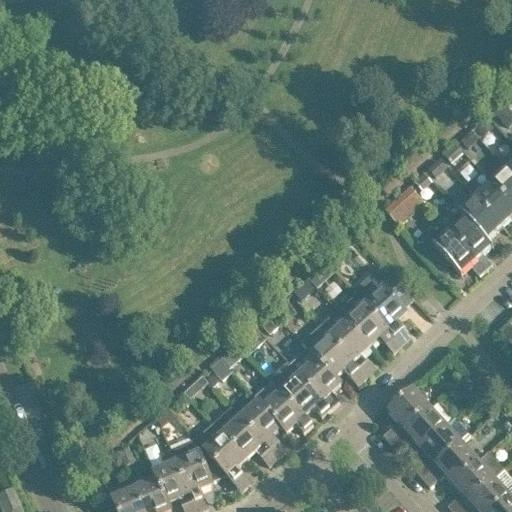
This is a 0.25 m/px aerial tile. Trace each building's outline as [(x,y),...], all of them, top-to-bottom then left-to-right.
[(511,115),(504,107),(495,116),(508,130),(511,126),(511,115)] [(487,121),(477,129),(484,137),(494,129),(487,121)] [(472,132),(461,142),(461,143),(468,151),(479,141),(472,133),(472,132)] [(511,178),(511,162),(509,159),(501,166),(511,178)] [(511,178),(501,166),(495,172),(500,177),(491,185),(511,208),(511,178)] [(425,176),(415,185),(422,192),(432,184),(425,176)] [(503,229),(511,220),(511,208),(491,185),(482,193),(477,188),(471,194),(503,229)] [(503,229),(471,194),(470,195),(475,200),(467,208),(462,202),(454,209),(460,214),(487,244),(488,243),(503,229)] [(494,250),(488,243),(487,244),(460,214),(454,220),(459,225),(450,233),(449,233),(486,274),(493,268),(483,258),(492,250),(493,251),(494,250)] [(486,274),(449,233),(450,233),(445,227),(429,242),(462,279),(463,278),(462,277),(471,269),(480,280),(486,274)] [(332,259),(330,266),(333,272),(337,275),(342,271),(342,263),(336,258),(332,259)] [(413,304),(385,272),(356,298),(402,349),(411,341),(404,333),(403,332),(397,326),(407,318),(403,313),(413,304)] [(309,284),(296,295),(303,303),(316,292),(309,284)] [(402,349),(356,298),(338,314),(348,324),(371,350),(380,342),(386,348),(385,348),(386,349),(394,357),(402,349)] [(371,350),(348,324),(330,341),(366,381),(375,374),(368,366),(369,365),(368,364),(367,365),(362,359),(371,350)] [(255,331),(248,337),(257,347),(264,341),(255,331)] [(366,381),(330,341),(328,342),(319,331),(300,347),(316,364),(317,363),(335,383),(336,382),(345,374),(350,380),(349,381),(350,382),(351,381),(358,389),(366,381)] [(238,349),(223,363),(231,372),(247,358),(238,349)] [(341,388),(336,382),(335,383),(317,363),(316,364),(300,379),(331,413),(340,405),(337,402),(336,402),(333,401),(330,398),(341,388)] [(331,413),(300,379),(281,395),(305,421),(306,420),(316,411),(319,414),(319,418),(322,421),(331,413)] [(314,429),(306,420),(305,421),(281,395),(281,396),(272,385),(254,401),(258,406),(258,405),(282,431),(287,437),(298,427),(301,430),(301,434),(304,438),(314,429)] [(405,434),(430,411),(414,393),(389,416),(405,434)] [(273,439),(282,431),(258,405),(258,406),(241,421),(278,462),(286,454),(279,446),(280,446),(279,445),(278,445),(273,439)] [(278,462),(241,421),(231,411),(214,427),(247,463),(256,455),(261,461),(261,462),(262,462),(269,470),(278,462)] [(421,452),(447,429),(430,411),(405,434),(421,452)] [(247,463),(214,427),(195,444),(193,445),(205,472),(216,467),(228,480),(234,486),(233,486),(234,487),(235,487),(242,495),(251,486),(244,478),(244,477),(243,478),(238,472),(247,463)] [(438,470),(463,447),(447,429),(421,452),(438,470)] [(391,448),(401,438),(394,430),(383,440),(391,448)] [(408,446),(401,438),(391,448),(398,456),(408,446)] [(212,486),(228,480),(216,467),(205,472),(193,445),(171,454),(196,511),(207,511),(208,511),(204,502),(205,502),(204,500),(204,501),(201,494),(213,488),(212,486)] [(454,488),(479,465),(463,447),(438,470),(433,474),(423,483),(430,491),(445,478),(454,488)] [(130,450),(118,455),(124,468),(135,464),(130,450)] [(196,511),(171,454),(162,458),(167,470),(154,476),(157,483),(168,508),(169,507),(180,502),(183,510),(182,510),(183,511),(184,511),(196,511)] [(470,505),(505,474),(489,456),(479,465),(454,488),(463,497),(448,511),(449,511),(462,511),(465,509),(470,505)] [(423,483),(433,474),(426,466),(416,475),(423,483)] [(497,511),(511,499),(511,481),(505,474),(470,505),(475,511),(497,511)] [(170,511),(169,507),(168,508),(157,483),(135,493),(142,511),(170,511)] [(3,493),(11,511),(30,511),(33,511),(21,485),(3,493)] [(142,511),(135,493),(102,507),(104,511),(142,511)] [(511,511),(511,499),(497,511),(511,511)]
